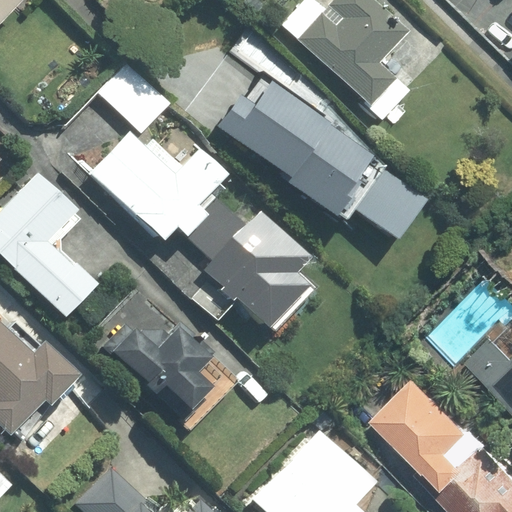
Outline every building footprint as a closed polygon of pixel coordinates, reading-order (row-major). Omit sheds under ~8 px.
[(0,0),(0,17),(17,0),(0,0)] [(328,0),(322,6),(337,21),(331,27),(316,13),(289,41),(361,110),(387,82),(370,66),(401,35),(365,0),(328,0)] [(135,135),(164,105),(122,65),(93,94),(135,135)] [(229,99),(206,130),(270,179),(267,182),(373,262),(418,203),(360,159),(313,124),(316,119),(277,89),(272,95),(260,86),(242,109),(229,99)] [(123,133),(82,175),(125,217),(152,244),(165,231),(175,241),(196,219),(187,209),(194,202),(217,178),(190,152),(167,176),(123,133)] [(75,215),(35,170),(0,201),(0,273),(46,325),(87,289),(45,242),(75,215)] [(321,279),(253,210),(192,268),(260,338),(321,279)] [(0,304),(0,435),(66,373),(0,304)] [(120,327),(98,350),(174,421),(220,372),(172,327),(147,353),(120,327)] [(457,373),(511,424),(511,359),(489,339),(457,373)] [(511,511),(511,465),(420,372),(370,421),(459,511),(511,511)] [(340,511),(369,482),(313,429),(243,502),(253,511),(340,511)] [(157,511),(105,460),(68,498),(82,511),(193,511),(183,502),(173,511),(157,511)]
